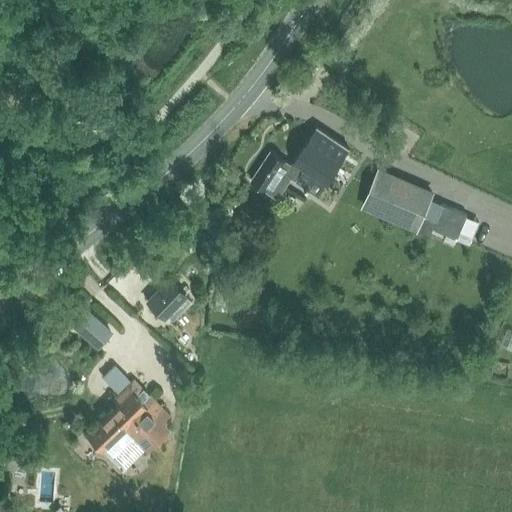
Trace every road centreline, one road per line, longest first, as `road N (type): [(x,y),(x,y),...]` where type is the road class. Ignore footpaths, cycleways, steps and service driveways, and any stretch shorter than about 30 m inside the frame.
road 1 (secondary): [(0,299),(214,128),(312,0)]
road 2 (unknown): [(0,91),(30,70),(76,0)]
